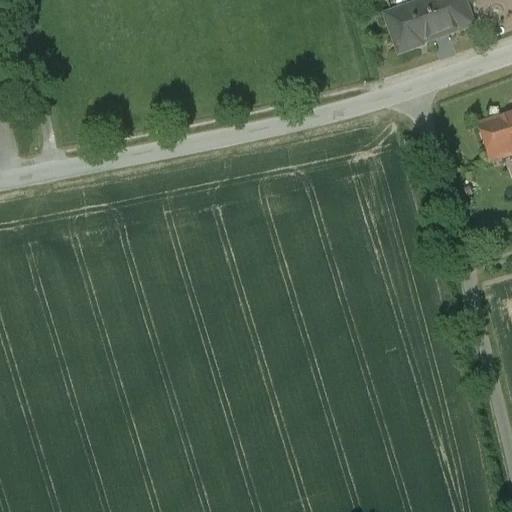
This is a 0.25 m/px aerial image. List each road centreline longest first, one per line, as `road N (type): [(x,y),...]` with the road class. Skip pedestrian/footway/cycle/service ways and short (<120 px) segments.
road 1 (unclassified): [(13,178),(419,91)]
road 2 (unclassified): [(419,91),(511,466)]
